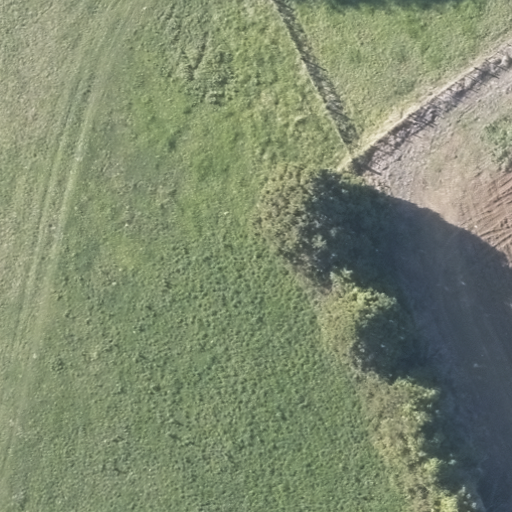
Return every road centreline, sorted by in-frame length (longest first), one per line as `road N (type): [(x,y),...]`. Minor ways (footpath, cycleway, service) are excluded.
road 1 (track): [(15,511),(192,0)]
road 2 (track): [(511,342),(449,219)]
